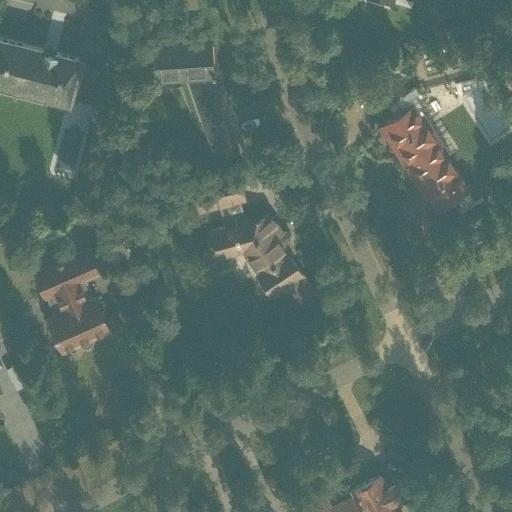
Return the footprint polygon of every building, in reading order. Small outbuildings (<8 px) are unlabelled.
[(0,34),(0,78),(67,97),(78,56),(56,50),(54,55),(41,51),(42,46),(0,34)] [(459,38),(420,48),(426,68),(464,57),(459,38)] [(152,43),(153,62),(151,62),(151,66),(153,66),(154,74),(187,73),(211,144),(239,134),(217,71),(215,71),(215,66),(213,66),(211,40),(152,43)] [(393,115),(377,125),(419,189),(422,187),(435,207),(450,197),(452,196),(466,187),(465,186),(453,168),(454,168),(446,156),(445,156),(444,154),(443,152),(447,149),(418,105),(414,107),(411,103),(394,114),(393,115)] [(57,142),(60,169),(82,166),(79,140),(57,142)] [(237,170),(218,175),(193,182),(200,207),(244,195),(237,170)] [(246,215),(235,223),(209,230),(215,254),(243,246),(275,290),(288,280),(300,297),(315,287),(289,251),(294,247),(268,211),(252,223),(246,215)] [(88,298),(79,278),(98,270),(87,246),(33,270),(44,294),(54,289),(63,309),(47,316),(61,348),(76,342),(78,345),(82,346),(86,347),(89,345),(92,342),(93,338),(92,335),(109,327),(94,295),(88,298)] [(6,368),(18,384),(24,379),(12,363),(6,368)] [(398,511),(392,499),(401,494),(394,481),(386,485),(380,474),(352,487),(355,493),(330,505),(324,494),(303,505),(306,511),(398,511)]
